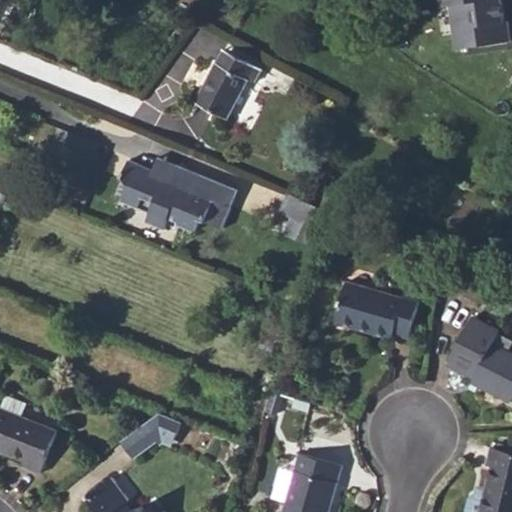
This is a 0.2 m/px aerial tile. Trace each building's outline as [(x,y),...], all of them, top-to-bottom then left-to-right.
[(479,0),(448,5),(455,49),(510,40),(506,20),(502,20),(499,0),(479,0)] [(219,63),(238,73),(245,60),(226,50),(219,63)] [(198,102),(228,117),(249,78),(255,82),(262,69),(245,60),(238,73),(219,63),(198,102)] [(122,200),(151,213),(147,221),(166,229),(169,220),(196,232),(201,219),(223,228),(238,190),(159,157),(153,170),(129,160),(122,175),(128,183),(122,200)] [(321,206),(339,212),(342,199),(325,191),(321,206)] [(285,214),(292,217),(315,227),(320,208),(293,196),(285,214)] [(285,233),(310,244),(315,227),(292,217),(285,233)] [(464,288),(470,277),(453,267),(446,279),(464,288)] [(464,288),(461,293),(475,300),(484,284),(470,277),(464,288)] [(335,321),(395,338),(397,333),(411,338),(422,295),(405,290),(403,296),(347,280),(335,321)] [(256,354),(269,359),(285,311),(272,307),(256,354)] [(494,343),(500,332),(501,329),(472,315),(448,362),(474,377),(471,381),(511,402),(511,399),(511,352),(509,351),(494,343)] [(494,343),(509,351),(511,345),(511,338),(500,332),(494,343)] [(57,390),(71,396),(76,383),(62,377),(57,390)] [(273,392),(267,411),(274,413),(280,394),(273,392)] [(2,407),(22,415),(27,403),(7,394),(2,407)] [(229,409),(242,414),(247,399),(235,395),(229,409)] [(2,407),(0,406),(0,449),(25,460),(23,466),(41,473),(57,430),(22,415),(2,407)] [(124,441),(137,457),(160,441),(164,445),(170,440),(180,444),(188,421),(163,412),(124,441)] [(479,511),(511,511),(511,449),(490,444),(486,462),(492,464),(479,511)] [(286,499),(282,511),(329,511),(343,464),(299,451),(293,471),(286,499)] [(286,499),(293,471),(285,468),(277,497),(286,499)] [(89,495),(101,511),(165,511),(163,511),(147,511),(143,507),(135,511),(133,511),(127,503),(132,500),(114,477),(89,495)]
